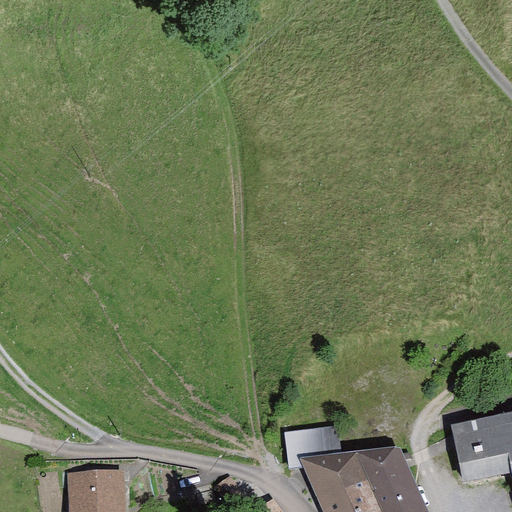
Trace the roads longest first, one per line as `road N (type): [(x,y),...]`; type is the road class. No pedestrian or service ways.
road 1 (residential): [(298,511),(248,473),(147,453),(83,451),(0,430)]
road 2 (track): [(120,450),(39,394),(0,352)]
road 3 (track): [(511,362),(431,411),(423,452)]
